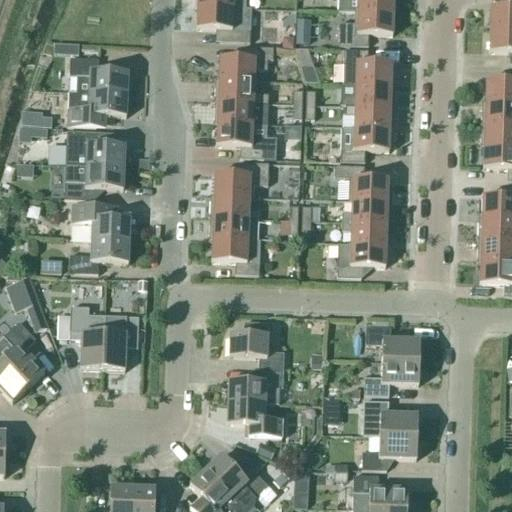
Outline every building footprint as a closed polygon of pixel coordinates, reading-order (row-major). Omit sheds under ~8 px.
[(197,0),(197,11),(246,13),(246,11),(246,0),(197,0)] [(337,0),(337,16),(354,16),(392,18),(392,0),(337,0)] [(250,11),(246,11),(246,13),(197,11),(196,34),(220,35),(220,47),(249,48),(250,11)] [(489,34),(511,35),(511,12),(490,12),(489,34)] [(392,40),(392,18),(354,16),(354,28),(339,27),(338,38),(338,50),(367,51),(368,39),(392,40)] [(511,35),(489,34),(489,57),(511,57),(511,35)] [(296,36),(295,48),(309,48),(309,36),(296,36)] [(282,44),(282,51),(292,52),(293,41),(286,41),(282,44)] [(78,60),(78,49),(69,49),(69,60),(78,60)] [(253,87),(253,88),(256,88),(257,74),(266,75),(267,65),(272,65),(273,53),(243,51),(243,63),(219,62),(218,84),(218,85),(253,87)] [(390,91),(390,90),(391,68),(367,67),(367,55),(343,55),(342,88),(352,88),(352,91),(355,91),(355,90),(390,91)] [(75,97),(126,100),(127,77),(97,76),(98,64),(69,63),(68,81),(76,81),(75,97)] [(300,71),(305,87),(319,87),(314,71),(300,71)] [(511,108),(511,73),(510,73),(509,85),(485,85),(485,106),(485,107),(511,108)] [(218,85),(218,84),(215,84),(214,106),(252,108),(252,109),(267,109),(268,99),(253,99),(253,88),(253,87),(218,85)] [(354,111),(393,112),(394,90),(390,90),(390,91),(355,90),(355,91),(355,101),(345,101),(340,105),(340,110),(345,110),(354,111)] [(292,110),(301,110),(301,95),(293,95),(292,110)] [(305,110),(314,110),(315,95),(306,95),(305,110)] [(75,97),(68,96),(66,131),(95,133),(96,121),(125,122),(126,100),(75,97)] [(267,130),(267,109),(252,109),(252,108),(214,106),(213,129),(216,129),(216,128),(267,130)] [(511,108),(485,107),(485,106),(481,106),(480,129),(511,129),(511,108)] [(300,124),(301,110),(292,110),(292,123),(300,124)] [(314,124),(314,110),(305,110),(305,124),(314,124)] [(392,135),(393,112),(354,111),(345,110),(345,120),(354,121),(354,132),(354,133),(389,134),(389,135),(392,135)] [(41,122),(41,132),(51,132),(51,122),(41,122)] [(266,142),(267,130),(216,128),(216,129),(215,151),(239,152),(239,164),(272,165),(273,142),(266,142)] [(511,129),(480,129),(480,152),(483,152),(483,150),(511,151),(511,129)] [(354,133),(354,132),(350,131),(350,155),(340,155),(340,167),(364,168),(364,156),(388,156),(389,135),(389,134),(354,133)] [(31,133),(30,141),(46,142),(47,134),(31,133)] [(65,171),(123,173),(124,151),(94,149),(95,137),(66,136),(65,171)] [(511,151),(483,150),(483,152),(483,173),(506,174),(506,186),(511,186),(511,151)] [(137,163),(137,172),(148,173),(149,163),(137,163)] [(248,202),(248,204),(252,204),(252,190),(267,191),(268,169),(239,167),(238,179),(214,178),(213,200),(213,201),(248,202)] [(386,207),(386,205),(387,184),(363,183),(364,171),(334,170),(334,183),(349,183),(348,207),(351,207),(351,206),(386,207)] [(122,195),(123,173),(65,171),(64,205),(92,206),(93,194),(122,195)] [(511,224),(511,189),(506,189),(506,202),(482,201),(481,222),(481,223),(511,224)] [(213,201),(213,200),(210,200),(209,222),(248,224),(248,225),(257,225),(257,215),(248,215),(248,204),(248,202),(213,201)] [(341,227),(389,228),(390,206),(386,205),(386,207),(351,206),(351,207),(351,217),(341,217),(341,227)] [(91,245),(128,246),(129,224),(100,223),(100,211),(71,210),(71,228),(91,229),(91,245)] [(288,225),(297,226),(298,210),(288,210),(288,225)] [(301,226),(310,226),(311,211),(301,211),(301,226)] [(256,245),(257,225),(248,225),(248,224),(209,222),(208,245),(212,245),(212,244),(256,246),(256,245)] [(511,224),(481,223),(481,222),(477,222),(477,245),(511,245),(511,224)] [(297,239),(297,226),(288,225),(288,239),(297,239)] [(310,240),(310,226),(301,226),(301,239),(310,240)] [(389,251),(389,228),(341,227),(341,236),(350,236),(350,248),(350,249),(385,250),(385,251),(389,251)] [(260,245),(256,245),(256,246),(212,244),(212,245),(211,267),(235,268),(234,280),(258,281),(260,245)] [(127,269),(128,246),(91,245),(90,261),(69,260),(68,278),(97,279),(98,267),(127,269)] [(511,245),(477,245),(476,268),(480,268),(480,266),(511,267),(511,245)] [(350,249),(350,248),(347,247),(347,249),(337,248),(336,283),(360,284),(360,272),(384,273),(385,251),(385,250),(350,249)] [(511,267),(480,266),(480,268),(479,289),(503,290),(503,302),(511,302),(511,267)] [(28,283),(4,292),(14,318),(25,313),(34,336),(46,331),(28,283)] [(137,284),(137,295),(146,295),(146,285),(137,284)] [(93,285),(92,299),(103,299),(104,285),(93,285)] [(102,375),(103,338),(87,337),(88,316),(84,313),(73,312),(70,315),(70,320),(69,344),(81,345),(80,374),(102,375)] [(57,319),(56,344),(69,344),(70,320),(57,319)] [(103,338),(102,375),(124,376),(125,346),(137,347),(138,322),(120,321),(119,338),(103,338)] [(2,365),(28,392),(44,377),(24,356),(35,345),(18,327),(2,342),(14,354),(2,365)] [(258,375),(282,375),(283,358),(266,357),(267,328),(243,327),(243,339),(229,339),(228,362),(258,363),(258,375)] [(381,367),(419,368),(419,346),(390,345),(390,333),(365,332),(365,350),(382,351),(381,367)] [(321,373),(322,358),(310,358),(310,373),(321,373)] [(2,365),(0,362),(0,395),(12,408),(28,392),(2,365)] [(418,390),(419,368),(381,367),(380,383),(364,383),(363,400),(388,401),(388,389),(418,390)] [(282,393),(282,375),(258,375),(257,386),(228,386),(227,408),(265,409),(265,408),(279,409),(279,393),(282,393)] [(359,394),(350,394),(350,403),(358,403),(359,394)] [(379,441),(416,442),(417,420),(387,419),(388,407),(363,406),(362,425),(379,425),(379,441)] [(264,425),(265,409),(227,408),(226,430),(256,431),(255,443),(280,444),(281,426),(264,425)] [(416,464),(416,442),(379,441),(378,457),(361,457),(361,475),(386,476),(386,464),(416,464)] [(270,463),(275,452),(260,446),(255,457),(270,463)] [(205,475),(240,511),(252,511),(253,511),(255,502),(267,491),(250,473),(241,481),(221,460),(205,475)] [(334,477),(346,477),(347,468),(334,468),(334,469),(334,477)] [(325,469),(325,477),(334,477),(334,469),(325,469)] [(240,511),(205,475),(189,490),(201,503),(192,511),(240,511)] [(281,476),(273,485),(279,491),(288,483),(281,476)] [(308,476),(294,476),(293,495),(307,496),(308,476)] [(346,487),(346,477),(334,477),(333,487),(346,487)] [(351,511),(406,511),(407,494),(377,493),(377,481),(353,480),(351,511)] [(131,511),(132,492),(110,492),(109,511),(131,511)] [(132,492),(131,511),(153,511),(154,493),(132,492)]
